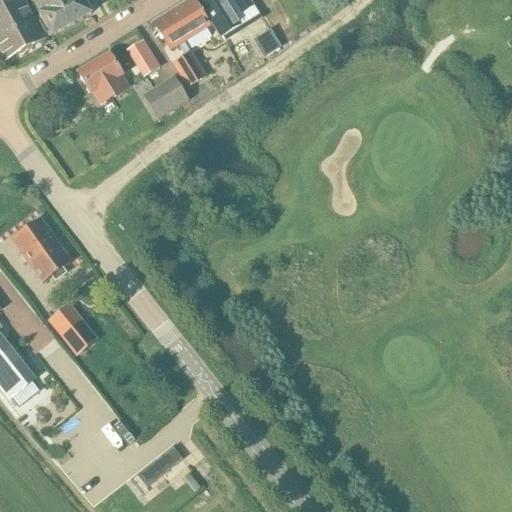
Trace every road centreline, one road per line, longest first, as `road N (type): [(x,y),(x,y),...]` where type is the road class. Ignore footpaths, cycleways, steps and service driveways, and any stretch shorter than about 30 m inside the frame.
road 1 (tertiary): [(307,511),(0,118)]
road 2 (unknown): [(72,212),(351,0)]
road 3 (unclassified): [(0,102),(163,0)]
